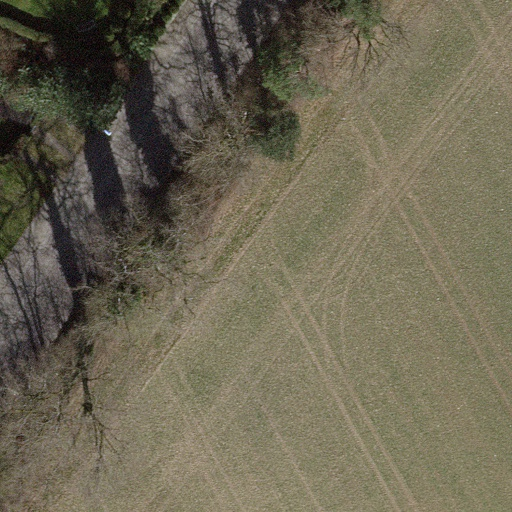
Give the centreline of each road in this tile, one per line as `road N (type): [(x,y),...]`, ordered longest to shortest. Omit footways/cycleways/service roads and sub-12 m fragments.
road 1 (track): [(431,0),(245,247),(133,414)]
road 2 (residential): [(0,368),(254,0)]
